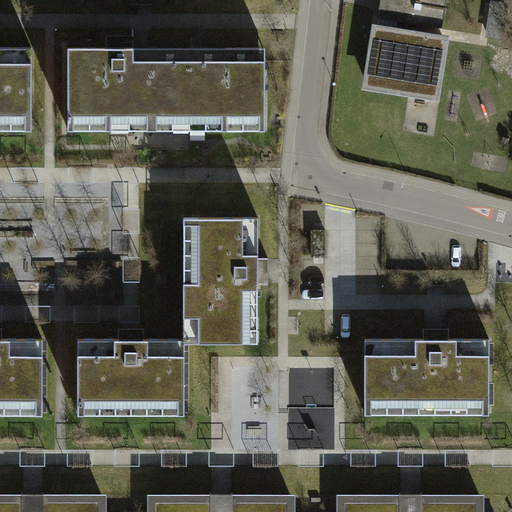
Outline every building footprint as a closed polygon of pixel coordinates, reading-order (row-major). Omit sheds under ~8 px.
[(446,0),(381,0),(369,84),(435,94),(443,40),(395,33),(397,20),(443,27),(446,0)] [(0,51),(0,133),(25,134),(25,52),(0,51)] [(152,54),(69,54),(70,136),(261,135),(261,53),(152,54)] [(267,219),(185,219),(185,340),(267,340),(267,219)] [(490,336),(364,337),(365,418),(490,418),(490,336)] [(185,340),(77,340),(77,420),(185,420),(185,340)] [(47,343),(0,342),(0,420),(47,421),(47,343)] [(0,511),(492,511),(493,501),(416,501),(344,501),(343,511),(302,511),(302,502),(231,502),(155,503),(155,511),(113,511),(114,501),(39,501),(0,501),(0,511)]
